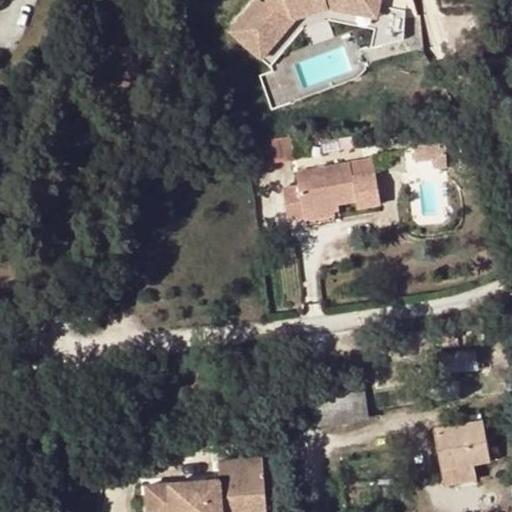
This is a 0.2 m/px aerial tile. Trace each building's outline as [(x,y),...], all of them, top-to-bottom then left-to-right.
[(260,0),(257,0),(230,31),(250,49),(263,33),(275,43),(296,19),(328,8),(357,14),(359,3),(379,7),(377,18),(376,30),(373,46),(403,39),(406,10),(379,5),(380,0),(267,0),(264,3),(260,0)] [(379,7),(359,3),(357,14),(377,18),(379,7)] [(263,33),(250,49),(262,58),(275,43),(263,33)] [(267,161),(292,159),(290,136),(265,138),(267,161)] [(416,151),(415,166),(434,166),(434,175),(448,174),(447,150),(416,151)] [(365,160),(350,163),(356,201),(372,198),(378,197),(371,159),(365,160)] [(284,188),(290,219),(306,216),(304,209),(332,205),(356,201),(350,163),(298,172),(300,185),(284,188)] [(332,205),(304,209),(306,216),(307,225),(334,220),(332,205)] [(368,405),(366,393),(316,399),(319,424),(370,417),(368,405)] [(491,461),(484,422),(435,432),(444,485),(477,479),(474,465),(491,461)] [(176,511),(225,511),(226,510),(271,507),(266,448),(221,453),(222,469),(148,475),(151,511),(177,509),(176,511)]
